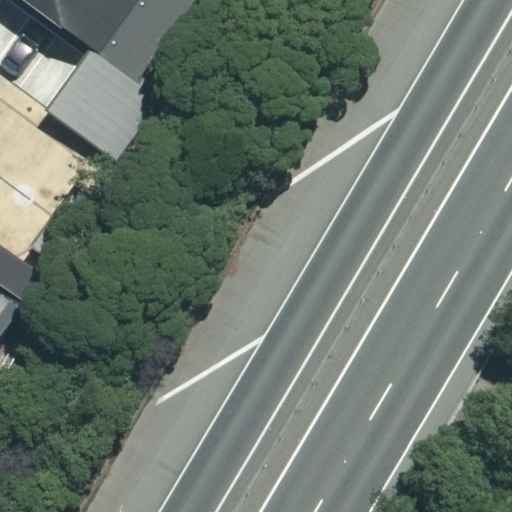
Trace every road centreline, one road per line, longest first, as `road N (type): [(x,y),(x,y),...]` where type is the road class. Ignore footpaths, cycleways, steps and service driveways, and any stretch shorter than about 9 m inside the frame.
road 1 (trunk): [(167,511),(471,0)]
road 2 (trunk): [(511,154),(296,511)]
